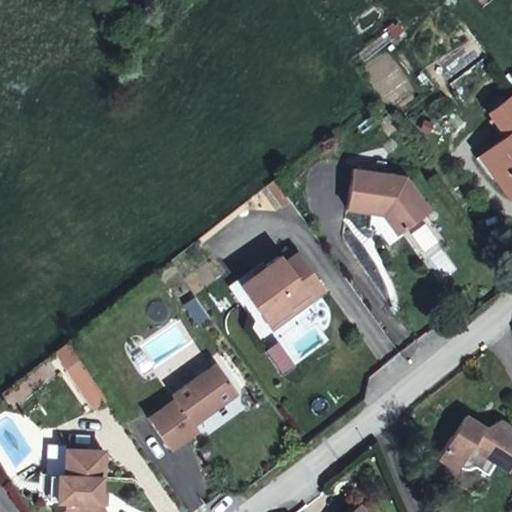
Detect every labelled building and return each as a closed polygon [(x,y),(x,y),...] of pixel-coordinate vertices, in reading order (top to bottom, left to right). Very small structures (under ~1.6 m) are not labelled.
[(511,193),(511,106),(498,116),(511,134),(511,140),(487,158),(511,193)] [(353,171),(347,211),(390,217),(389,224),(397,235),(430,211),(405,179),(353,171)] [(407,231),(419,251),(435,241),(423,221),(407,231)] [(287,264),(282,258),(268,269),(271,273),(246,292),(257,306),(271,326),(291,311),(289,309),(308,294),(313,302),(327,291),(300,255),(287,264)] [(271,273),(268,269),(235,293),(249,312),(257,306),(246,292),(271,273)] [(313,302),(308,294),(289,309),(291,311),(271,326),(275,331),(313,302)] [(50,353),(91,411),(104,402),(64,344),(50,353)] [(213,413),(239,394),(219,365),(175,397),(178,401),(151,420),(173,452),(201,432),(196,425),(207,417),(205,412),(210,409),(213,413)] [(462,420),(450,439),(469,430),(481,436),(486,432),(462,420)] [(450,439),(449,442),(435,464),(453,475),(456,471),(460,473),(468,473),(470,469),(483,478),(492,463),(507,472),(511,463),(511,430),(500,423),(486,432),(481,436),(469,430),(450,439)] [(104,511),(102,507),(104,482),(105,482),(107,455),(68,453),(67,479),(60,479),(59,505),(68,506),(68,511),(104,511)]
